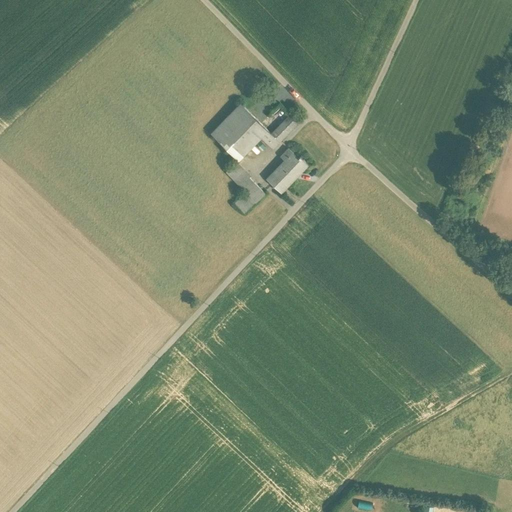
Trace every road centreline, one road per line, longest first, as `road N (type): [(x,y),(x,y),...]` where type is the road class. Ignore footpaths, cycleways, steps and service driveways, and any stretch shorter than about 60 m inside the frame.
road 1 (track): [(350,149),(12,511)]
road 2 (track): [(511,370),(400,430),(324,511)]
road 3 (track): [(350,149),(416,0)]
